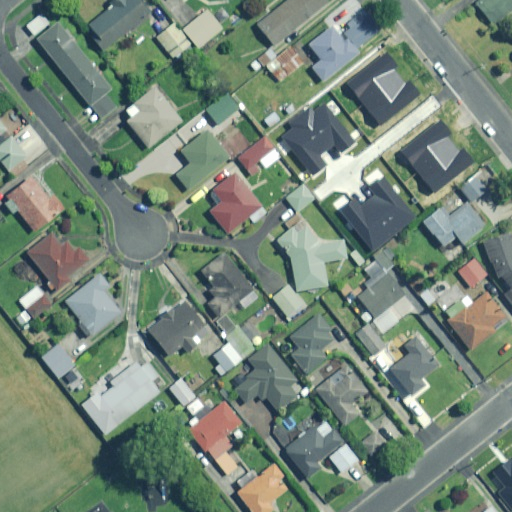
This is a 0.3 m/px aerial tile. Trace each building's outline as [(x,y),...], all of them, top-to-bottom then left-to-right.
[(151,15),(139,0),(123,0),(89,26),(95,34),(91,37),(103,52),(151,15)] [(329,2),(326,0),(289,0),(258,26),(275,46),(329,2)] [(511,11),(511,0),(483,0),(477,6),(494,26),(511,11)] [(222,29),(207,11),(183,30),(198,49),(222,29)] [(42,14),(26,26),(35,37),(50,24),(42,14)] [(380,31),(368,16),(341,38),(332,27),(309,46),(321,61),(312,69),(323,83),(359,53),(357,50),(380,31)] [(111,90),(57,24),(37,41),(101,120),(117,107),(106,93),(111,90)] [(186,39),(175,24),(157,37),(168,52),(186,39)] [(290,59),(280,46),(268,55),(273,61),(267,66),(279,83),(304,64),(297,54),(290,59)] [(388,98),(371,76),(350,93),(347,89),(333,100),(353,125),(388,98)] [(182,122),(155,87),(125,111),(131,118),(127,122),(148,149),(182,122)] [(236,104),(227,93),(211,106),(220,117),(236,104)] [(324,109),(314,98),(294,114),(303,125),(324,109)] [(413,125),(399,107),(375,126),(387,140),(365,158),(378,174),(430,131),(420,119),(413,125)] [(280,120),(275,113),(264,120),(270,128),(280,120)] [(356,131),(351,125),(340,133),(345,140),(356,131)] [(230,158),(207,130),(180,151),(191,164),(176,176),(188,191),(230,158)] [(27,156),(11,137),(0,146),(0,160),(9,171),(27,156)] [(281,157),(266,137),(238,158),(252,177),(258,172),(254,166),(260,161),(266,168),(281,157)] [(449,166),(437,150),(415,167),(422,176),(402,192),(406,198),(398,204),(410,219),(465,176),(454,163),(449,166)] [(267,213),(235,172),(209,193),(218,205),(209,212),(227,235),(249,217),(253,223),(267,213)] [(54,196),(36,173),(7,196),(11,201),(6,206),(13,215),(17,211),(34,232),(64,209),(54,196)] [(487,191),(477,177),(460,190),(470,203),(487,191)] [(390,202),(377,184),(358,198),(360,202),(354,207),(363,221),(390,202)] [(315,199),(304,185),(286,199),(297,213),(315,199)] [(485,226),(467,205),(448,221),(438,209),(422,223),(443,248),(456,237),(463,245),(485,226)] [(344,240),(319,245),(306,224),(275,242),(290,258),(297,292),(328,286),(323,264),(348,258),(344,240)] [(79,247),(73,251),(67,243),(62,246),(51,232),(26,252),(57,291),(69,282),(66,279),(90,260),(79,247)] [(511,246),(505,234),(481,245),(498,279),(503,276),(511,292),(507,294),(511,304),(511,246)] [(403,278),(384,250),(373,258),(376,263),(365,270),(375,284),(358,295),(374,318),(406,296),(397,282),(403,278)] [(201,271),(215,290),(211,293),(215,299),(208,304),(218,318),(240,302),(244,309),(258,298),(225,253),(201,271)] [(486,276),(474,260),(459,272),(470,288),(486,276)] [(110,287),(99,274),(65,301),(80,321),(77,324),(88,338),(121,313),(103,291),(110,287)] [(52,305),(37,287),(19,301),(34,319),(52,305)] [(508,322),(487,293),(447,322),(470,353),(497,333),(495,331),(508,322)] [(382,334),(414,310),(406,299),(373,322),(382,334)] [(210,334),(183,301),(147,331),(169,357),(181,346),(187,353),(210,334)] [(330,328),(318,313),(290,336),(300,349),(291,356),(307,375),(326,359),(320,352),(334,341),(326,331),(330,328)] [(386,348),(369,324),(356,334),(373,357),(386,348)] [(440,365),(418,337),(404,348),(409,354),(390,369),(412,397),(426,386),(421,379),(440,365)] [(75,365),(59,345),(42,358),(58,379),(75,365)] [(241,360),(229,345),(214,357),(220,364),(215,368),(221,376),(241,360)] [(306,391),(267,345),(248,360),(257,371),(234,389),(247,405),(258,396),(262,402),(266,398),(279,413),(306,391)] [(148,363),(140,369),(135,363),(111,382),(114,387),(97,400),(117,426),(159,393),(151,381),(158,376),(148,363)] [(367,392),(345,365),(315,390),(345,426),(360,414),(352,404),(367,392)] [(194,397),(181,380),(170,389),(183,406),(194,397)] [(208,405),(200,396),(186,408),(194,417),(208,405)] [(243,422),(226,401),(188,431),(206,452),(207,451),(228,476),(238,467),(226,452),(244,437),(237,427),(243,422)] [(344,442),(325,418),(285,450),(308,479),(320,470),(316,464),(344,442)] [(402,439),(391,422),(361,442),(372,459),(402,439)] [(359,460),(346,444),(329,458),(342,474),(359,460)] [(274,464),(257,478),(252,472),(237,484),(241,490),(237,493),(252,511),(270,511),(273,510),(269,504),(287,490),(279,480),(284,477),(274,464)]
